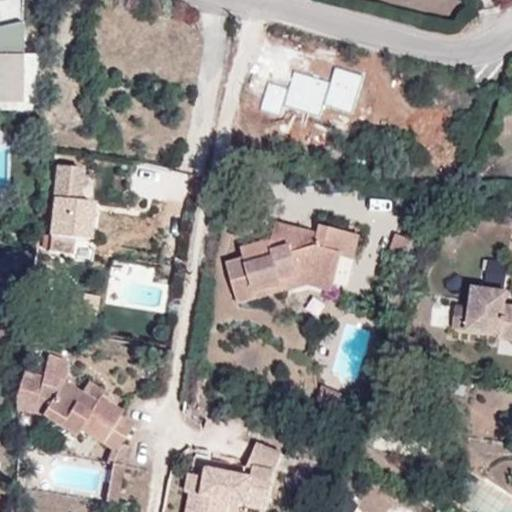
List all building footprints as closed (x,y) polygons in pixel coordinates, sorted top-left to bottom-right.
[(0,28),(0,104),(25,105),(25,56),(26,24),(0,28)] [(40,56),(25,56),(25,105),(0,104),(0,112),(32,113),(40,56)] [(51,239),(70,241),(75,209),(81,168),(58,166),(56,201),(51,239)] [(304,242),(307,232),(277,224),(271,241),(242,250),(244,259),(227,265),(238,303),(256,299),(255,294),(283,287),(282,281),(310,273),(336,280),(343,256),(349,235),(321,227),(319,235),(316,245),(304,242)] [(319,235),(307,232),(304,242),(316,245),(319,235)] [(361,238),(349,235),(343,256),(355,260),(361,238)] [(415,244),(397,236),(390,252),(408,260),(415,244)] [(68,255),(70,241),(51,239),(50,253),(68,255)] [(486,287),(505,290),(507,266),(489,263),(486,287)] [(283,287),(284,292),(308,286),(333,292),(336,280),(310,273),(282,281),(283,287)] [(255,294),(256,299),(284,292),(283,287),(255,294)] [(454,308),(452,331),(499,336),(498,340),(511,341),(511,308),(507,308),(508,295),(472,291),(469,310),(454,308)] [(132,426),(119,418),(121,413),(102,398),(98,398),(95,403),(63,382),(67,377),(67,364),(48,357),(43,378),(24,373),(16,398),(17,410),(42,416),(75,437),(79,430),(110,450),(105,464),(122,466),(127,448),(121,444),(132,426)] [(347,400),(322,390),(317,403),(341,413),(347,400)] [(247,464),(254,466),(273,470),(276,470),(280,450),(258,440),(247,464)] [(115,503),(122,466),(105,464),(99,500),(115,503)] [(252,476),(208,467),(206,478),(190,474),(187,489),(192,490),(187,511),(227,511),(230,497),(266,505),(273,470),(254,466),(252,476)] [(497,499),(511,508),(511,495),(468,467),(462,477),(480,488),(497,499)] [(480,488),(462,477),(449,497),(472,511),(511,511),(484,511),(471,503),(480,488)]
